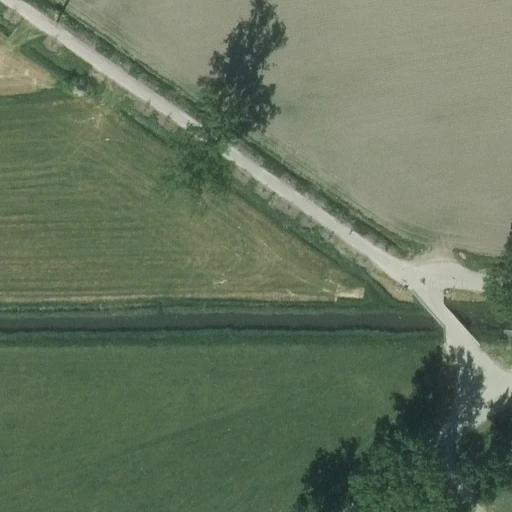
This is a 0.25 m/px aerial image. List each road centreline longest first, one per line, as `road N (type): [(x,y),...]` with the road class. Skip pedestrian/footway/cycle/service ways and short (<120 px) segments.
road 1 (unclassified): [(410,279),(5,0)]
road 2 (unclassified): [(357,511),(494,397)]
road 3 (unclassified): [(494,397),(410,279)]
